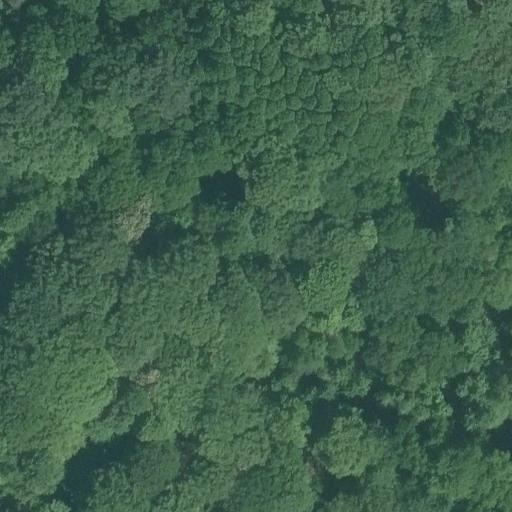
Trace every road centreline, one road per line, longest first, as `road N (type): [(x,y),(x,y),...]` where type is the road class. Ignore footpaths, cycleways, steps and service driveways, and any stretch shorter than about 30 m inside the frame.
road 1 (track): [(130,434),(485,511)]
road 2 (track): [(107,429),(0,497)]
